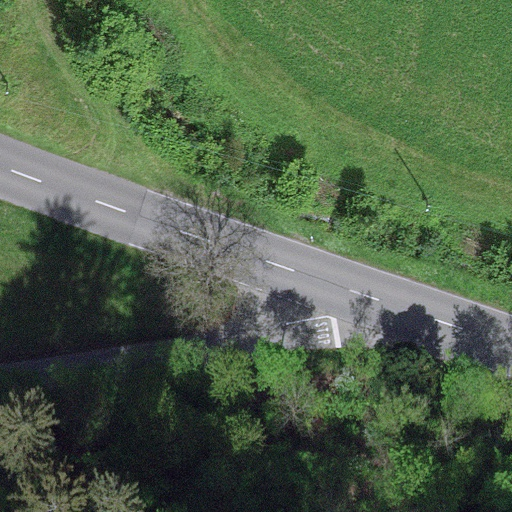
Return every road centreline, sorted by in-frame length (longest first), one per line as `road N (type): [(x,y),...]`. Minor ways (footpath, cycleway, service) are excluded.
road 1 (secondary): [(511,351),(336,301),(0,167)]
road 2 (track): [(336,301),(133,354),(0,376)]
